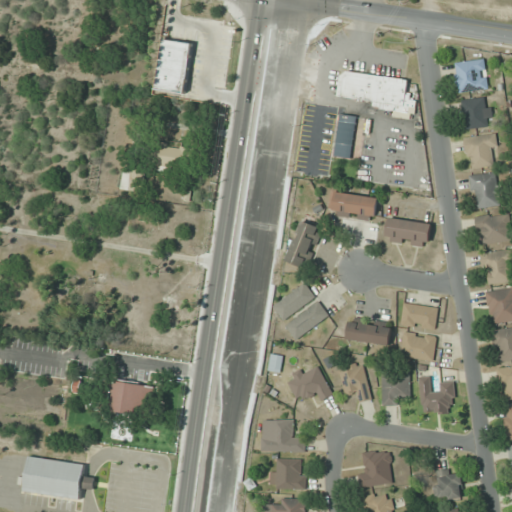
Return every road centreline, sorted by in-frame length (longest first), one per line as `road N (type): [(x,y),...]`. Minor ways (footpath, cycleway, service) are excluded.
road 1 (secondary): [(208,511),(281,0)]
road 2 (residential): [(425,26),(494,511)]
road 3 (tertiary): [(511,37),(292,0)]
road 4 (residential): [(486,450),(339,430)]
